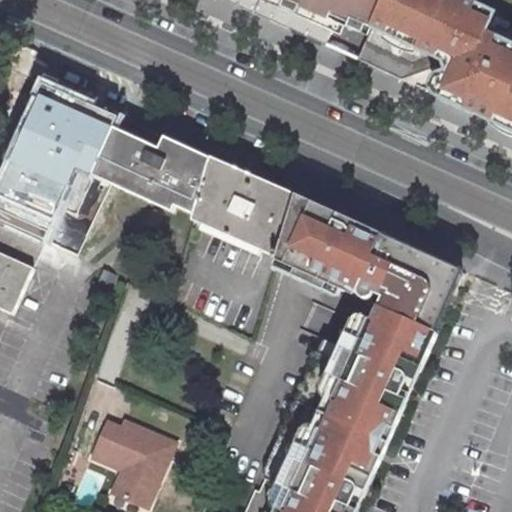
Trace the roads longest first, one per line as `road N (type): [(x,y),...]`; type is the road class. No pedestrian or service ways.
road 1 (primary): [(0,13),(422,202),(511,251)]
road 2 (primary): [(511,190),(83,0)]
road 3 (unknown): [(0,435),(53,300)]
